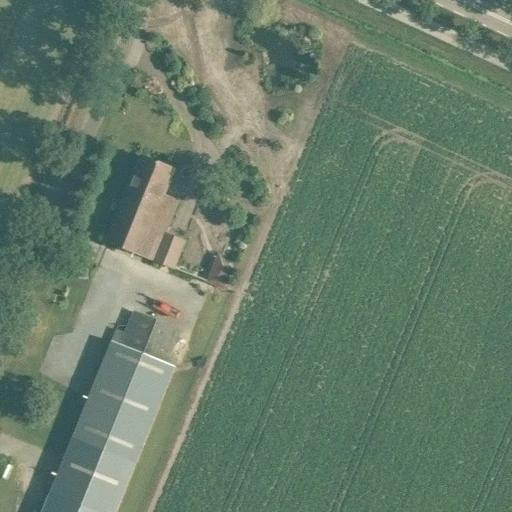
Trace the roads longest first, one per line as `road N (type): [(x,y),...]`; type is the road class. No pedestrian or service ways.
road 1 (unclassified): [(0,357),(147,0)]
road 2 (unclassified): [(357,0),(511,70)]
